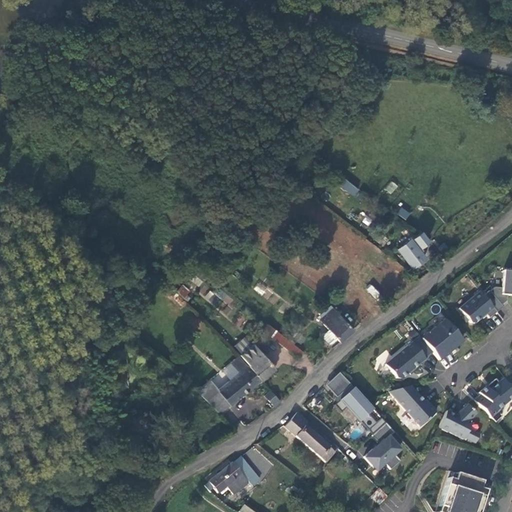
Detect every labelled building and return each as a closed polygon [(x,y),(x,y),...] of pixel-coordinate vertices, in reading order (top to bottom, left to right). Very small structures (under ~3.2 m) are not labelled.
[(339,186),(354,196),(359,189),(343,179),(339,186)] [(391,181),(384,190),(391,195),(398,186),(391,181)] [(397,214),(406,220),(411,213),(401,207),(397,214)] [(414,239),(422,250),(432,243),(424,232),(414,239)] [(399,250),(413,269),(428,258),(419,247),(417,249),(411,241),(399,250)] [(511,273),(503,273),(502,290),(494,290),(490,294),(489,293),(483,298),(497,314),(503,310),(501,307),(507,303),(507,298),(511,297),(511,273)] [(489,321),(496,314),(483,298),(479,294),(458,311),(470,326),(474,326),(485,317),(489,321)] [(354,332),(334,311),(328,317),(321,323),(329,332),(324,338),(324,341),(330,347),(333,347),(338,341),(341,344),(354,332)] [(421,341),(439,362),(462,343),(444,322),(421,341)] [(268,325),(263,331),(270,336),(298,359),(303,353),(275,331),(268,325)] [(419,366),(425,361),(412,345),(385,367),(396,380),(401,381),(408,375),(410,377),(420,368),(419,366)] [(248,355),(245,358),(250,363),(250,364),(249,365),(263,381),(276,370),(257,347),(248,355)] [(241,372),(220,391),(231,404),(232,406),(263,381),(249,365),(247,363),(240,356),(233,362),(241,372)] [(344,394),(352,387),(339,375),(333,381),(344,394)] [(338,400),(344,394),(333,381),(326,387),(338,400)] [(503,407),(511,399),(511,393),(502,381),(498,385),(495,381),(478,395),(480,397),(474,403),(495,425),(502,418),(500,417),(501,416),(504,408),(503,407)] [(409,388),(388,394),(419,429),(436,414),(429,406),(427,408),(409,388)] [(359,424),(373,411),(354,389),(339,402),(359,424)] [(222,412),(226,409),(231,404),(220,391),(210,399),(222,412)] [(272,393),(267,398),(270,402),(276,397),(272,393)] [(271,407),(274,411),(275,410),(281,403),(276,397),(270,402),(273,405),(271,407)] [(468,431),(467,424),(476,415),(467,406),(455,418),(446,413),(438,430),(448,434),(463,442),(464,440),(475,445),(479,437),(468,431)] [(285,429),(326,465),(338,451),(299,415),(285,429)] [(394,434),(386,425),(372,438),(380,447),(373,453),(372,452),(364,459),(373,468),(381,461),(385,465),(391,472),(400,463),(395,456),(400,451),(389,439),(394,434)] [(332,470),(344,456),(338,451),(326,465),(332,470)] [(254,492),(263,485),(243,459),(234,465),(248,484),(250,486),(254,492)] [(234,465),(210,484),(217,493),(226,486),(234,496),(248,484),(234,465)] [(478,511),(487,485),(449,473),(436,511),(478,511)] [(250,486),(248,484),(234,496),(235,497),(250,486)] [(371,498),(380,506),(388,498),(379,490),(371,498)]
